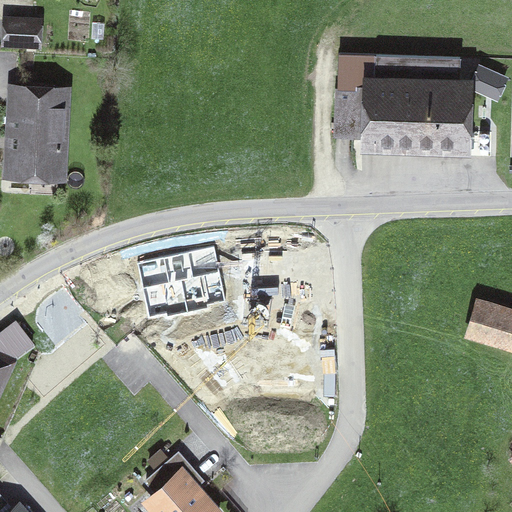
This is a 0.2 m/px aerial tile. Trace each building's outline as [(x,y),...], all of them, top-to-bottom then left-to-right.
[(38,21),(6,19),(5,41),(37,43),(38,21)] [(373,134),(373,137),(461,140),(463,88),(459,88),(460,56),(339,52),(336,133),(373,134)] [(63,90),(15,87),(10,173),(32,175),(32,164),(59,165),(63,90)] [(511,345),(511,311),(478,301),(468,332),(511,345)] [(33,338),(17,319),(0,333),(0,347),(15,354),(33,338)] [(0,378),(11,355),(0,350),(0,378)] [(160,511),(216,511),(181,472),(149,500),(160,511)]
